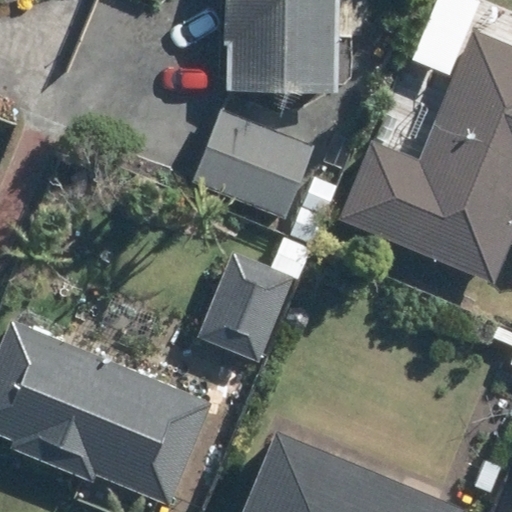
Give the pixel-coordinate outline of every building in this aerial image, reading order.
[(220,0),(220,86),(327,85),(327,0),(220,0)] [(357,138),(326,215),(481,279),(509,210),(511,210),(511,46),(460,25),(407,158),(357,138)] [(219,110),(191,182),(284,218),(311,146),(219,110)] [(312,175),(299,205),(323,214),(336,186),(312,175)] [(322,218),(299,208),(287,234),(311,245),(322,218)] [(311,248),(279,235),(269,263),(299,276),(311,248)] [(233,254),(199,339),(259,362),(291,277),(233,254)] [(9,321),(0,341),(0,437),(11,442),(92,475),(158,503),(199,398),(126,367),(88,352),(9,321)] [(511,331),(499,325),(492,338),(511,348),(511,331)] [(457,511),(460,506),(270,429),(236,511),(457,511)] [(486,459),(474,486),(489,494),(500,466),(486,459)]
